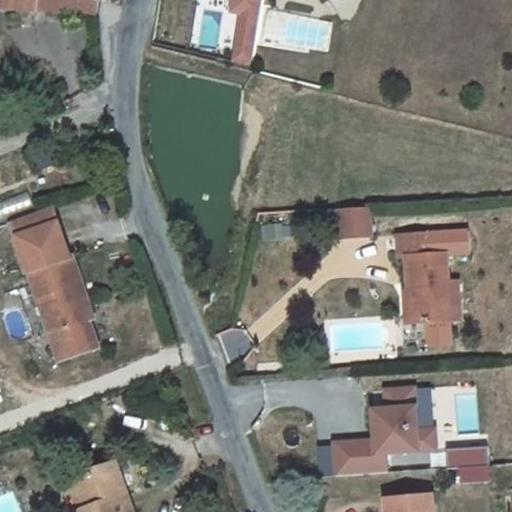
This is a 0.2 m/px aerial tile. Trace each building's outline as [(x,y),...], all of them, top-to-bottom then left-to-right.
[(0,0),(0,7),(37,11),(37,0),(0,0)] [(37,0),(37,11),(79,16),(79,0),(37,0)] [(99,1),(98,0),(79,0),(79,16),(97,18),(99,1)] [(30,273),(60,361),(98,348),(86,311),(90,310),(73,258),(70,258),(52,207),(12,222),(30,273)] [(372,237),(370,208),(339,209),(342,239),(372,237)] [(409,291),(410,316),(426,315),(426,322),(451,320),(448,282),(446,253),(437,254),(435,233),(398,235),(400,257),(407,256),(409,291)] [(460,320),(458,281),(448,282),(451,320),(460,320)] [(426,315),(410,316),(409,291),(404,291),(406,323),(426,322),(426,315)] [(386,473),(384,453),(435,450),(433,430),(416,431),(413,389),(385,391),(386,409),(373,410),(375,440),(334,443),(336,476),(386,473)] [(453,448),(455,484),(490,481),(488,446),(453,448)] [(89,510),(81,511),(80,511),(125,511),(121,499),(128,497),(117,463),(77,477),(89,510)] [(70,480),(81,511),(89,510),(77,477),(70,480)] [(433,511),(432,496),(387,500),(388,511),(433,511)] [(133,511),(128,497),(121,499),(125,511),(133,511)]
